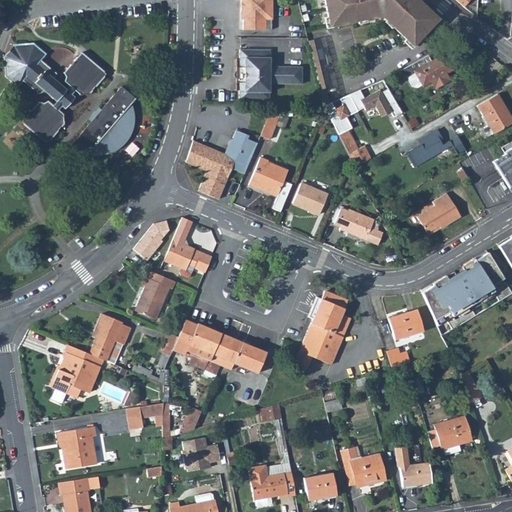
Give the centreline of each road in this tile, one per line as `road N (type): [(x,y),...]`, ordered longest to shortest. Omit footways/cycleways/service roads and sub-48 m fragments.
road 1 (tertiary): [(511,216),(400,281),(374,281),(303,253)]
road 2 (residential): [(237,226),(209,293),(275,320),(303,253)]
road 3 (residential): [(0,316),(93,263),(152,191)]
road 4 (tertiary): [(152,191),(181,102),(185,0)]
road 5 (residential): [(0,329),(28,511)]
